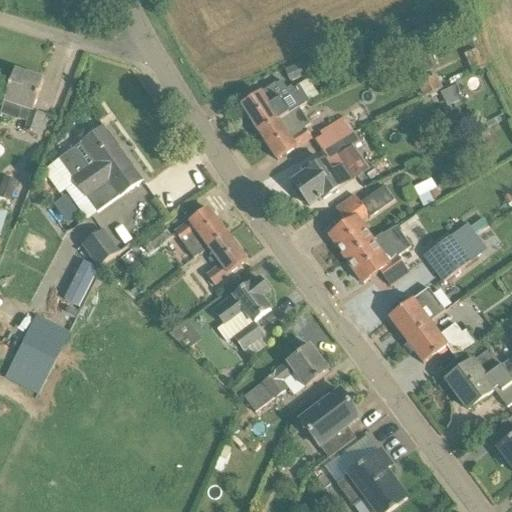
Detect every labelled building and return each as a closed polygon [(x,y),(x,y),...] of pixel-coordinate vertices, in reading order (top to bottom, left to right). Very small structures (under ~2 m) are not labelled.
[(442,39),(462,29),(458,21),(438,31),(442,39)] [(475,51),(464,56),(474,76),(485,70),(475,51)] [(320,55),(285,71),(291,83),(326,67),(320,55)] [(34,111),(44,83),(16,73),(1,115),(26,124),(24,132),(39,137),(46,116),(34,111)] [(442,89),(436,76),(418,84),(424,97),(442,89)] [(289,116),(299,111),(298,110),(310,102),(300,87),(294,90),(292,88),(288,90),(282,82),(242,107),(260,135),(289,116)] [(454,105),(454,106),(465,101),(457,87),(447,92),(454,105)] [(278,162),(312,140),(305,130),(309,127),(299,111),(289,116),(260,135),(278,162)] [(321,152),(352,131),(344,118),(319,135),(320,138),(314,142),(321,152)] [(484,132),(486,125),(487,122),(477,119),(474,130),(484,132)] [(98,215),(143,183),(104,129),(60,162),(98,215)] [(360,142),(355,134),(352,131),(321,152),(324,156),(317,161),(321,165),(293,185),(310,208),(322,199),(324,202),(355,181),(338,156),(360,142)] [(0,234),(16,180),(4,177),(0,188),(0,234)] [(424,208),(435,203),(434,201),(441,198),(432,182),(415,190),(424,208)] [(346,260),(372,241),(361,226),(395,203),(384,187),(360,204),(355,197),(336,210),(347,226),(330,238),(346,260)] [(195,260),(208,251),(227,236),(208,211),(191,223),(176,235),(182,243),(195,260)] [(141,260),(172,238),(164,228),(163,226),(133,249),(141,260)] [(373,244),(372,241),(346,260),(363,285),(380,273),(391,288),(410,275),(399,258),(408,251),(393,230),(373,244)] [(100,270),(120,255),(104,232),(83,247),(100,270)] [(462,248),(470,242),(466,237),(463,239),(460,235),(454,240),(452,237),(424,259),(434,271),(464,251),(462,248)] [(214,288),(248,263),(227,236),(208,251),(219,267),(205,277),(214,288)] [(464,251),(434,271),(444,284),(471,262),(470,261),(479,254),(470,242),(462,248),(464,251)] [(64,301),(79,309),(99,270),(84,262),(64,301)] [(264,338),(263,337),(254,325),(271,312),(262,299),(270,293),(261,281),(253,287),(251,286),(214,313),(225,327),(218,332),(227,344),(233,339),(244,353),(264,338)] [(433,325),(444,317),(433,302),(436,300),(429,290),(389,320),(407,343),(433,325)] [(478,309),(468,316),(482,336),(492,328),(478,309)] [(39,395),(71,333),(37,315),(5,378),(39,395)] [(424,366),(449,347),(457,358),(477,344),(467,331),(462,335),(455,325),(441,335),(433,325),(407,343),(424,366)] [(190,336),(179,345),(188,353),(198,346),(190,336)] [(306,390),(313,385),(329,373),(311,348),(245,397),(257,413),(273,400),(275,403),(301,383),(306,390)] [(507,410),(511,406),(511,362),(510,359),(499,367),(488,352),(447,383),(469,412),(495,393),(507,410)] [(361,420),(352,409),(340,393),(300,423),(317,445),(329,461),(356,441),(348,430),(361,420)] [(511,469),(511,419),(508,423),(511,427),(511,440),(498,451),(511,469)] [(371,511),(392,511),(408,501),(386,472),(391,468),(380,454),(339,484),(355,507),(363,501),(371,511)]
